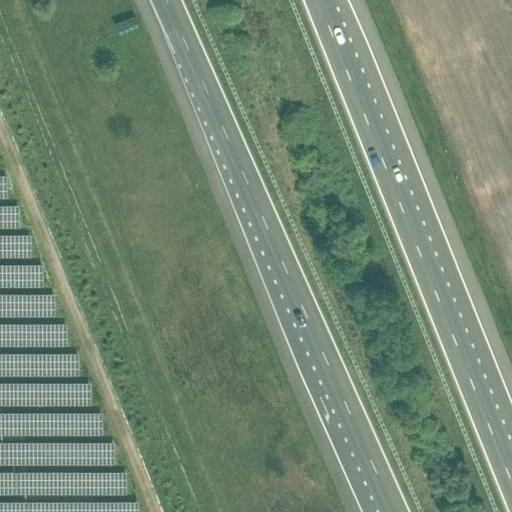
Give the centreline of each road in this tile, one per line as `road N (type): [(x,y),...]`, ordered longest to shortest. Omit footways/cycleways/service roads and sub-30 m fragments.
road 1 (motorway): [(165,0),(393,511)]
road 2 (motorway): [(511,479),(318,0)]
